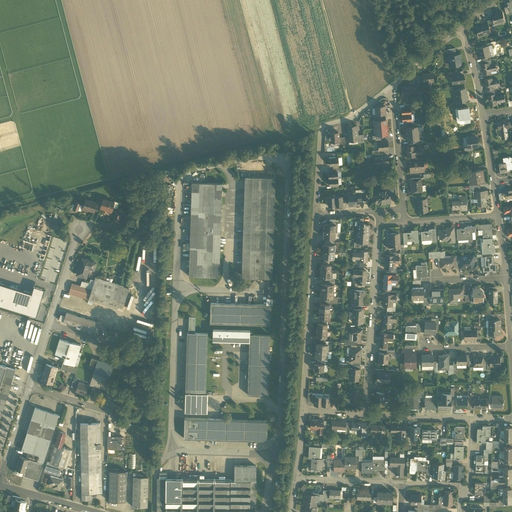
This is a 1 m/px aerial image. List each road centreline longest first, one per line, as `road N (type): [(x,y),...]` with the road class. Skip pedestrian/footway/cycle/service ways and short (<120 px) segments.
road 1 (residential): [(302,409),(315,215)]
road 2 (residential): [(366,413),(378,223)]
road 3 (residential): [(315,215),(322,125),(353,118),(393,85)]
road 4 (residential): [(0,485),(49,323)]
road 5 (residential): [(403,207),(393,85)]
road 6 (track): [(353,118),(321,0)]
